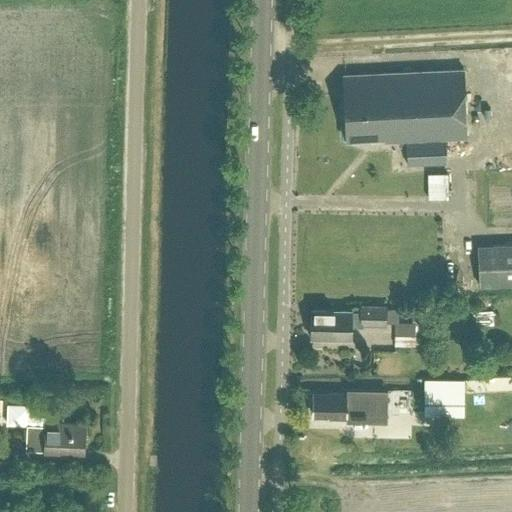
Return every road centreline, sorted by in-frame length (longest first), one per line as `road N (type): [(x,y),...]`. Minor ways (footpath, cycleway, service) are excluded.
road 1 (secondary): [(248,511),(263,0)]
road 2 (unclassified): [(124,511),(137,0)]
